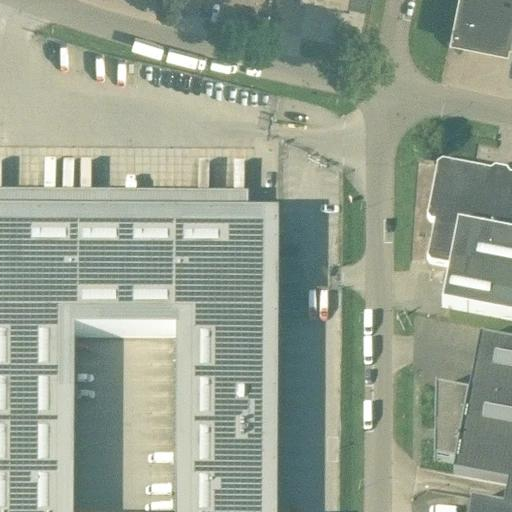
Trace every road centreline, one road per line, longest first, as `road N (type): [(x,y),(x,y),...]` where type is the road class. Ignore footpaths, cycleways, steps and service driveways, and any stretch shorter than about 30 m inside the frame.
road 1 (unclassified): [(379,511),(385,91)]
road 2 (unclassified): [(385,91),(172,45),(23,0)]
road 3 (unclassified): [(511,113),(385,91)]
